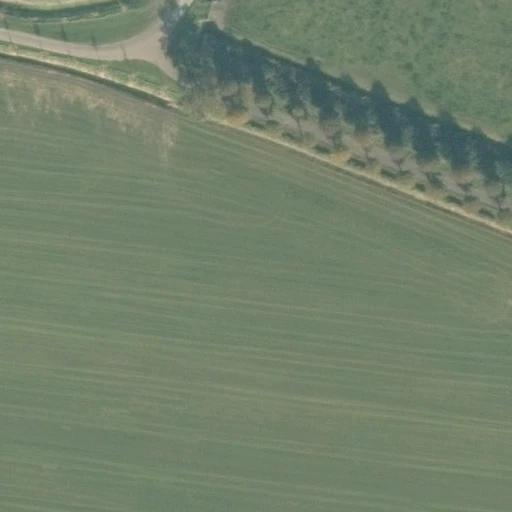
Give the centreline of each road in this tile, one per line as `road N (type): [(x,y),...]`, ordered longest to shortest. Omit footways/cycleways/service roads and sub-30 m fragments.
road 1 (unclassified): [(146,44),(182,81),(511,211)]
road 2 (unclassified): [(0,36),(88,54),(146,44)]
